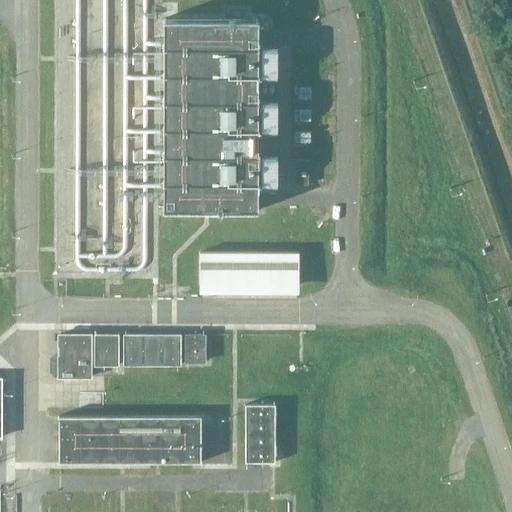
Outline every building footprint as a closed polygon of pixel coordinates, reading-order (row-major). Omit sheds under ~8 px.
[(163,19),(163,211),(258,210),(258,20),(163,19)] [(134,72),(113,74),(121,159),(143,157),(134,72)] [(282,108),(284,119),(299,117),(297,105),(282,108)] [(308,160),(296,160),(296,185),(308,184),(308,160)] [(200,252),(200,284),(299,284),(299,252),(200,252)] [(93,378),(93,334),(58,333),(57,378),(93,378)] [(182,365),(182,333),(123,334),(123,365),(182,365)] [(185,362),(206,362),(206,334),(186,333),(185,362)] [(120,365),(120,334),(95,334),(95,366),(120,365)] [(246,404),(245,463),(276,462),(275,404),(246,404)] [(58,462),(60,462),(202,462),(201,416),(58,416),(58,462)]
